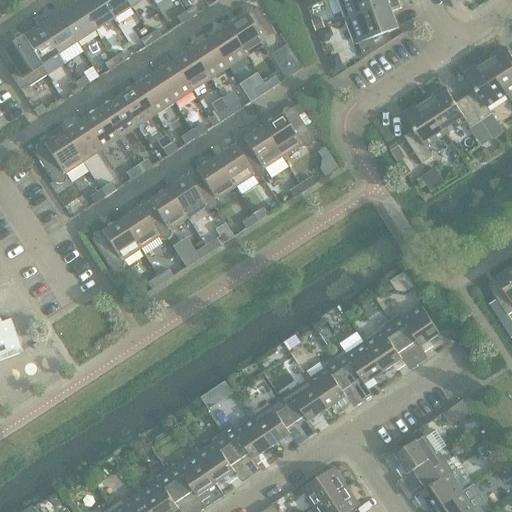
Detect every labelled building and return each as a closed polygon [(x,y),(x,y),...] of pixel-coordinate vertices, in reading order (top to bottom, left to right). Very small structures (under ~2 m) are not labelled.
[(79,0),(76,2),(94,31),(113,19),(100,0),(79,0)] [(100,0),(113,19),(131,7),(126,0),(100,0)] [(191,0),(180,0),(186,8),(194,3),(191,0)] [(339,0),(347,20),(398,1),(397,0),(339,0)] [(398,1),(347,20),(356,45),(359,44),(363,54),(375,46),(372,39),(399,29),(392,13),(401,9),(398,1)] [(58,14),(76,42),(94,31),(76,2),(58,14)] [(185,12),(190,19),(198,13),(194,6),(185,12)] [(226,27),(246,56),(264,45),(266,47),(270,48),(273,46),(275,44),(276,41),(275,37),(276,37),(257,7),(226,27)] [(190,19),(185,12),(177,17),(181,24),(190,19)] [(40,25),(58,54),(76,42),(58,14),(40,25)] [(320,18),(312,21),(316,32),(324,29),(320,18)] [(21,36),(46,75),(40,65),(58,54),(40,25),(22,37),(21,36)] [(208,38),(228,68),(246,56),(226,27),(208,38)] [(330,28),(319,32),(323,43),(328,41),(332,34),(330,28)] [(153,42),(162,37),(157,30),(149,35),(153,42)] [(145,48),(153,42),(149,35),(140,41),(145,48)] [(21,36),(2,49),(17,72),(11,76),(20,90),(27,86),(27,87),(46,75),(21,36)] [(190,50),(210,80),(228,68),(208,38),(190,50)] [(488,65),(507,94),(511,91),(511,56),(506,48),(493,56),(496,60),(488,65)] [(172,62),(191,92),(210,80),(190,50),(172,62)] [(112,59),(117,66),(125,60),(121,53),(112,59)] [(338,55),(327,59),(333,73),(343,69),(338,55)] [(117,66),(112,59),(104,64),(109,71),(117,66)] [(154,74),(173,103),(191,92),(172,62),(154,74)] [(296,62),(282,71),(287,79),(302,70),(296,62)] [(468,102),(481,122),(492,115),(487,107),(507,94),(488,65),(480,70),(477,66),(464,75),(478,95),(468,102)] [(136,86),(143,97),(155,115),(173,103),(154,74),(136,86)] [(81,89),(88,84),(89,84),(85,77),(76,82),(81,89)] [(264,84),(268,91),(279,84),(275,77),(264,84)] [(72,94),(81,89),(76,82),(68,88),(72,94)] [(268,91),(264,84),(253,91),(257,98),(268,91)] [(155,115),(143,97),(136,86),(117,98),(137,127),(155,115)] [(427,105),(446,134),(465,121),(470,129),(481,122),(468,102),(458,108),(445,87),(432,96),(435,99),(427,105)] [(99,109),(119,139),(137,127),(117,98),(99,109)] [(228,108),(232,115),(243,108),(238,101),(228,108)] [(33,110),(37,117),(46,112),(41,105),(33,110)] [(446,134),(427,105),(419,110),(416,106),(403,114),(417,135),(407,141),(422,165),(433,158),(426,147),(446,134)] [(232,115),(228,108),(217,115),(221,122),(232,115)] [(262,127),(282,157),(300,145),(302,147),(306,148),(309,147),(311,145),(312,141),(311,138),(312,137),(292,108),(262,127)] [(81,121),(101,151),(119,139),(99,109),(81,121)] [(63,133),(82,162),(101,151),(81,121),(63,133)] [(191,131),(196,138),(207,131),(202,124),(191,131)] [(254,154),(264,169),(282,157),(262,127),(233,146),(243,162),(254,154)] [(196,138),(191,131),(181,138),(185,145),(196,138)] [(82,162),(63,133),(33,152),(52,182),(53,181),(56,184),(59,184),(62,183),(65,181),(65,177),(64,174),(82,162)] [(178,150),(177,150),(173,143),(162,150),(167,157),(178,150)] [(215,158),(234,188),(252,176),(255,178),(258,179),(262,178),(264,175),(265,172),(264,169),(254,154),(243,162),(233,146),(215,158)] [(400,147),(392,152),(408,175),(412,172),(404,160),(407,158),(400,147)] [(196,192),(205,207),(208,209),(211,210),(214,209),(217,206),(217,203),(216,199),(234,188),(215,158),(197,170),(207,185),(196,192)] [(137,167),(141,174),(152,167),(148,160),(137,167)] [(141,174),(137,167),(126,174),(130,181),(141,174)] [(426,175),(430,186),(444,181),(439,169),(426,175)] [(168,189),(187,218),(205,207),(196,192),(207,185),(197,170),(168,189)] [(310,178),(300,185),(304,192),(315,185),(310,178)] [(100,190),(105,197),(116,190),(111,183),(100,190)] [(293,199),(304,192),(300,185),(289,192),(293,199)] [(160,216),(169,230),(187,218),(168,189),(139,208),(149,223),(160,216)] [(105,197),(100,190),(90,197),(94,204),(105,197)] [(121,220),(140,249),(158,237),(160,240),(164,240),(167,239),(169,237),(170,233),(169,230),(160,216),(149,223),(139,208),(121,220)] [(263,208),(252,215),(257,222),(268,215),(263,208)] [(246,229),(257,222),(252,215),(242,222),(246,229)] [(140,249),(121,220),(90,239),(110,269),(110,268),(113,270),(116,271),(120,270),(122,267),(123,264),(122,261),(140,249)] [(205,246),(210,253),(220,246),(216,239),(205,246)] [(210,253),(205,246),(194,253),(199,260),(210,253)] [(511,268),(497,279),(499,282),(489,288),(497,301),(507,316),(511,313),(511,268)] [(158,277),(162,284),(173,277),(169,270),(158,277)] [(162,284),(158,277),(147,284),(151,291),(162,284)] [(507,316),(497,301),(490,306),(500,321),(507,316)] [(392,324),(408,348),(417,342),(421,348),(440,335),(421,305),(392,324)] [(0,360),(22,353),(10,319),(1,323),(0,320),(0,360)] [(364,343),(384,372),(402,360),(399,354),(408,348),(392,324),(364,343)] [(359,331),(343,342),(349,351),(365,340),(359,331)] [(384,372),(364,343),(336,362),(352,386),(361,379),(365,385),(384,372)] [(308,381),(328,410),(347,397),(343,392),(352,386),(336,362),(308,381)] [(280,399),(296,423),(306,417),(309,422),(328,410),(308,381),(280,399)] [(253,418),(272,447),(291,435),(287,429),(296,423),(280,399),(253,418)] [(463,400),(442,414),(450,425),(471,412),(463,400)] [(225,437),(241,460),(250,454),(254,460),(272,447),(253,418),(225,437)] [(424,436),(395,456),(407,473),(412,470),(420,481),(443,465),(447,462),(439,451),(436,454),(426,439),(425,437),(424,436)] [(197,456),(216,485),(235,472),(231,467),(241,460),(225,437),(197,456)] [(216,485),(197,456),(169,474),(185,498),(194,492),(198,497),(216,485)] [(511,472),(506,463),(495,471),(502,483),(511,476),(511,472)] [(443,465),(420,481),(426,490),(420,494),(432,511),(433,511),(468,489),(466,486),(460,490),(450,474),(443,465)] [(315,509),(347,487),(334,468),(302,490),(315,509)] [(141,493),(153,511),(175,511),(179,510),(176,504),(185,498),(169,474),(141,493)] [(347,487),(315,509),(316,511),(349,511),(359,506),(347,487)] [(468,489),(433,511),(480,511),(477,507),(473,509),(464,495),(470,491),(468,489)] [(58,492),(48,498),(51,503),(60,505),(65,501),(58,492)] [(113,511),(153,511),(141,493),(113,511)]
